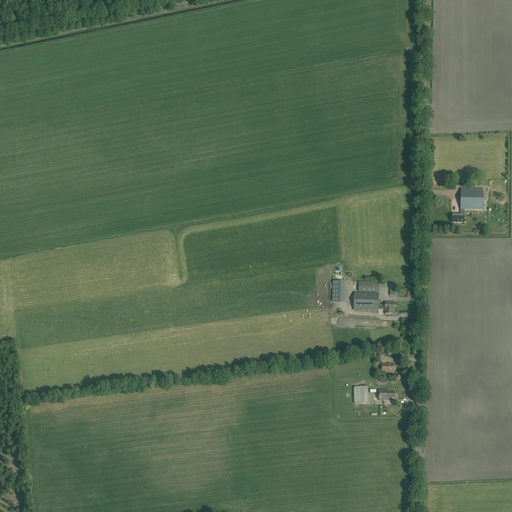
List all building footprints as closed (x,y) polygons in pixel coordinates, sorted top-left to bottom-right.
[(483,190),(461,190),(461,210),(461,215),(452,215),(452,223),(464,223),(464,215),(464,210),(483,210),(483,190)] [(379,282),(359,282),(358,292),(379,292),(379,282)] [(393,311),(394,311),(395,302),(385,302),(385,305),(379,305),(379,294),(354,294),(354,310),(378,310),(385,310),(385,314),(393,314),(393,311)] [(394,373),(394,364),(383,364),(383,367),(382,367),(382,373),(394,373)] [(368,403),(368,388),(354,388),(355,404),(368,403)] [(387,391),(387,390),(378,390),(379,401),(387,400),(387,398),(395,398),(395,391),(387,391)]
